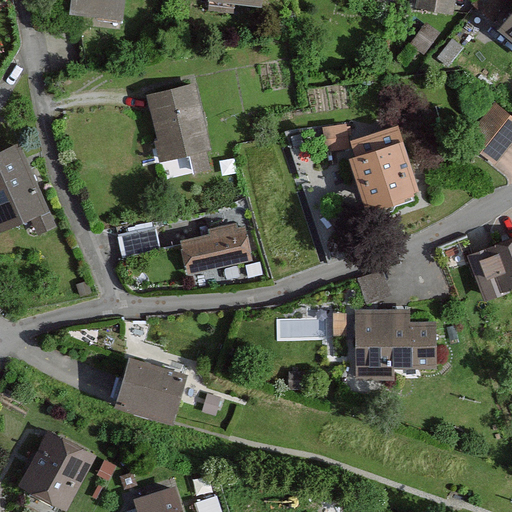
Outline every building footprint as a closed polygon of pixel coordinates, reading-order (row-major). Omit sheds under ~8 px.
[(126,0),(75,0),(74,23),(124,27),(126,0)] [(262,0),(212,0),(211,8),(262,12),(262,0)] [(455,0),(418,0),(417,14),(453,19),(455,0)] [(192,91),(146,102),(161,167),(208,156),(192,91)] [(511,146),(511,124),(491,109),(458,153),(490,176),(511,146)] [(328,143),(350,141),(349,122),(326,124),(328,143)] [(402,137),(352,153),(377,225),(427,208),(402,137)] [(16,149),(0,156),(0,240),(49,218),(16,149)] [(157,226),(122,228),(123,248),(158,246),(157,226)] [(242,231),(180,246),(189,279),(250,264),(242,231)] [(511,241),(468,257),(483,299),(511,288),(511,241)] [(376,272),(360,276),(367,299),(383,295),(376,272)] [(412,306),(358,307),(359,376),(396,375),(396,361),(440,360),(440,317),(412,318),(412,306)] [(188,370),(131,354),(117,400),(175,416),(188,370)] [(96,450),(49,425),(19,482),(66,507),(96,450)] [(140,511),(188,511),(179,480),(135,494),(140,511)]
